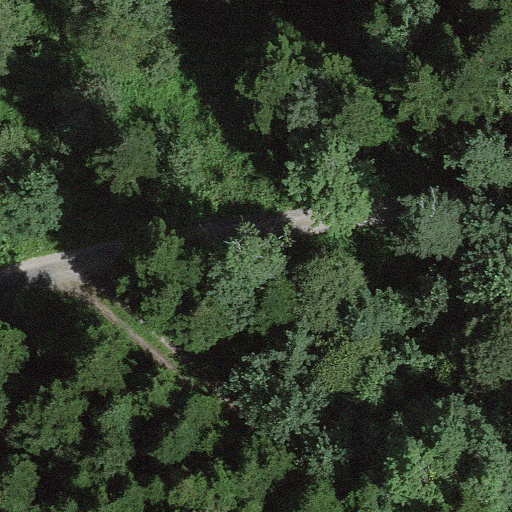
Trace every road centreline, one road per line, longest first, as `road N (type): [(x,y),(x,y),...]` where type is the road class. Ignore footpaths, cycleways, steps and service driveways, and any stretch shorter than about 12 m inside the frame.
road 1 (track): [(0,284),(58,266),(511,190)]
road 2 (track): [(58,266),(148,330),(345,511)]
